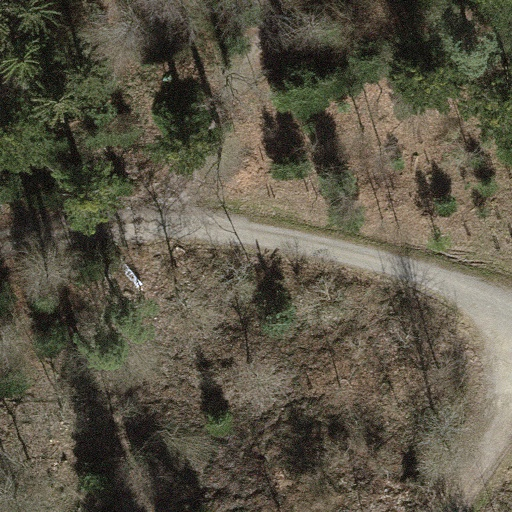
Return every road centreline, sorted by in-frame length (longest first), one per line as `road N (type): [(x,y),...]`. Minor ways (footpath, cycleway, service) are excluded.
road 1 (track): [(511,304),(340,252),(154,219),(0,255)]
road 2 (track): [(154,219),(269,0)]
